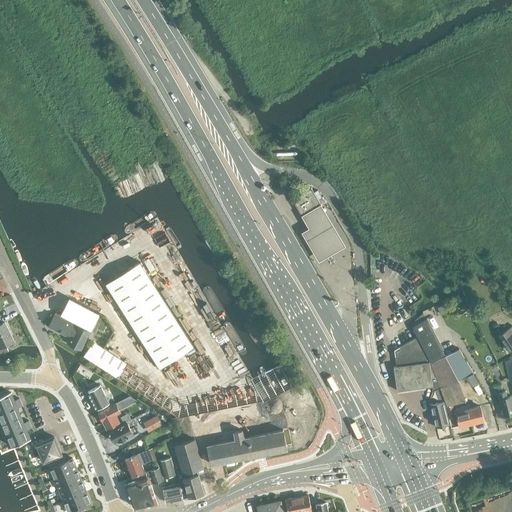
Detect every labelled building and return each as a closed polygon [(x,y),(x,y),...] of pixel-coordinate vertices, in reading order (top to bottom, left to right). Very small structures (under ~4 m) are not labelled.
[(292,199),(302,215),(321,204),(311,187),(292,199)] [(343,246),(321,204),(302,215),(309,229),(307,231),(301,234),(316,261),(327,255),(343,246)] [(140,261),(106,283),(160,367),(194,346),(140,261)] [(57,311),(56,313),(73,322),(74,321),(91,330),(99,313),(69,297),(62,311),(60,310),(57,311)] [(440,314),(450,309),(446,303),(437,307),(440,314)] [(72,323),(73,322),(56,313),(55,314),(49,326),(66,335),(71,337),(67,342),(81,350),(91,332),(77,325),(76,326),(72,324),(73,323),(72,323)] [(423,313),(411,324),(412,326),(418,336),(428,355),(430,360),(432,363),(445,356),(427,320),(429,319),(428,318),(426,319),(423,313)] [(0,354),(9,350),(6,345),(14,341),(5,322),(0,324),(0,354)] [(511,326),(498,335),(511,355),(511,354),(511,326)] [(396,366),(393,366),(397,390),(432,385),(433,390),(435,389),(440,387),(432,363),(430,360),(428,355),(418,336),(394,349),(396,366)] [(84,355),(117,377),(126,363),(93,341),(84,355)] [(445,356),(432,363),(440,387),(442,393),(446,401),(447,406),(453,405),(466,401),(458,381),(473,373),(459,349),(445,356)] [(280,363),(251,379),(257,389),(264,401),(292,386),(280,363)] [(181,404),(126,368),(119,377),(179,416),(225,408),(239,406),(264,401),(257,389),(181,404)] [(503,416),(511,414),(511,395),(507,396),(506,390),(503,391),(501,384),(494,386),(496,394),(498,393),(503,416)] [(100,385),(88,391),(97,410),(98,412),(107,407),(106,405),(105,404),(109,402),(105,394),(104,391),(100,385)] [(236,439),(207,445),(211,464),(240,458),(241,459),(241,457),(245,457),(246,458),(247,458),(246,456),(286,448),(287,448),(287,445),(292,444),(292,446),(312,441),(308,424),(316,422),(310,386),(309,386),(310,393),(283,398),(289,428),(244,437),(242,430),(234,431),(236,439)] [(11,392),(0,396),(0,410),(21,401),(19,398),(14,400),(11,392)] [(99,414),(98,414),(100,418),(101,418),(106,427),(119,421),(115,414),(120,411),(119,409),(126,405),(136,400),(137,400),(129,395),(107,407),(98,412),(99,414)] [(21,401),(0,410),(0,420),(1,423),(20,415),(17,407),(22,405),(21,401)] [(436,427),(449,423),(444,401),(430,405),(436,427)] [(447,406),(446,406),(449,415),(451,425),(459,423),(459,425),(460,427),(471,424),(468,409),(454,412),(453,405),(447,406)] [(471,424),(483,421),(480,406),(473,407),(472,405),(467,406),(468,409),(471,424)] [(239,406),(225,408),(226,418),(240,416),(239,406)] [(127,421),(131,419),(128,413),(121,417),(124,424),(128,422),(127,421)] [(20,415),(1,423),(5,434),(30,424),(28,420),(23,422),(20,415)] [(149,430),(161,423),(157,415),(145,422),(149,430)] [(135,426),(138,425),(134,418),(131,419),(127,421),(128,422),(124,424),(109,431),(110,433),(109,435),(111,438),(112,438),(114,441),(117,440),(118,441),(137,431),(135,426)] [(30,424),(5,434),(10,445),(30,437),(26,429),(32,427),(30,424)] [(54,436),(37,444),(44,461),(61,454),(54,436)] [(178,474),(180,483),(183,497),(188,495),(189,496),(204,493),(199,473),(198,473),(197,469),(203,467),(198,448),(195,439),(175,445),(177,454),(183,473),(178,474)] [(132,476),(136,475),(145,471),(142,463),(153,459),(149,449),(138,453),(138,454),(125,459),(132,476)] [(73,457),(50,467),(55,478),(77,469),(73,457)] [(165,477),(176,474),(171,457),(160,460),(165,477)] [(151,469),(145,471),(136,475),(137,479),(125,484),(134,506),(138,508),(158,504),(150,483),(163,479),(159,466),(151,469)] [(77,469),(55,478),(60,489),(82,480),(77,469)] [(82,480),(60,489),(64,501),(87,491),(82,480)] [(183,498),(183,497),(180,483),(162,487),(166,502),(183,498)] [(87,491),(64,501),(68,511),(69,511),(91,503),(87,491)] [(309,494),(297,497),(300,511),(307,511),(312,510),(309,494)] [(300,511),(297,497),(285,499),(288,511),(300,511)] [(283,511),(280,500),(269,502),(271,511),(283,511)] [(316,503),(317,511),(328,511),(326,501),(316,503)] [(271,511),(269,502),(258,505),(259,511),(271,511)]
